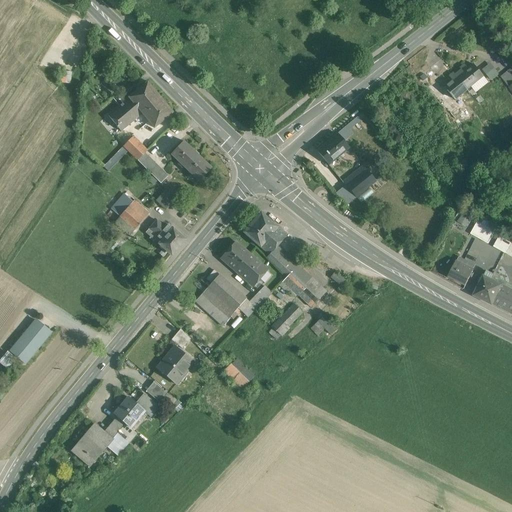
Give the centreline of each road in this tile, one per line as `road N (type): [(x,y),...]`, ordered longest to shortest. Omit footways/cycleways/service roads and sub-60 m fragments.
road 1 (primary): [(15,477),(109,350),(261,172)]
road 2 (primary): [(511,333),(386,264),(261,172)]
road 3 (secondary): [(261,172),(467,0)]
road 4 (primary): [(261,172),(90,0)]
road 5 (unknown): [(87,190),(99,48),(110,20)]
